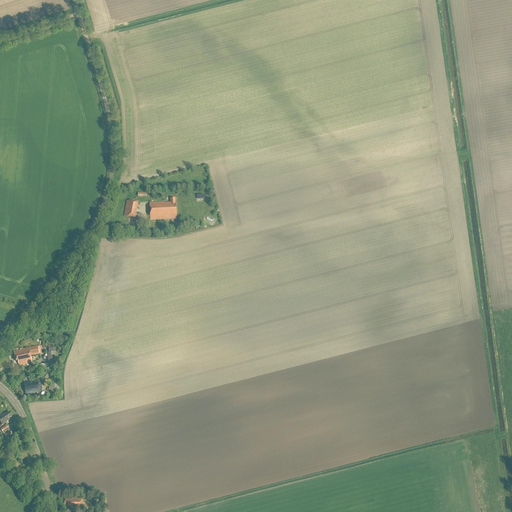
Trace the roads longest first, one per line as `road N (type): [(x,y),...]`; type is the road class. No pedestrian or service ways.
road 1 (track): [(438,0),(508,511)]
road 2 (track): [(449,0),(511,451)]
road 3 (unclassified): [(0,345),(91,231),(110,177),(109,114),(74,0)]
road 4 (tertiary): [(55,511),(25,421),(0,386)]
